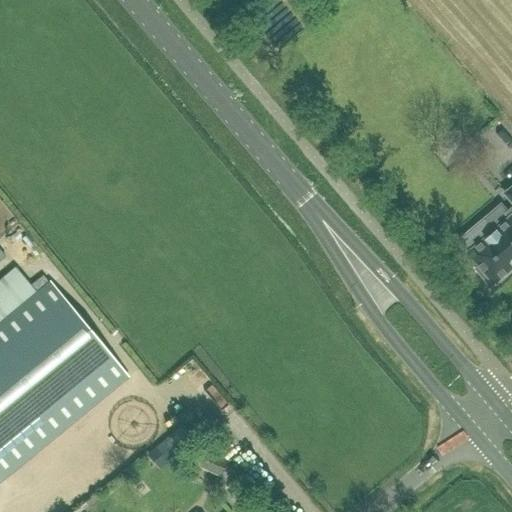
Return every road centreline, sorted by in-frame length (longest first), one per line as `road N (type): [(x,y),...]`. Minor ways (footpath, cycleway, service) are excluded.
road 1 (secondary): [(484,420),(132,0)]
road 2 (unclassified): [(376,511),(484,420)]
